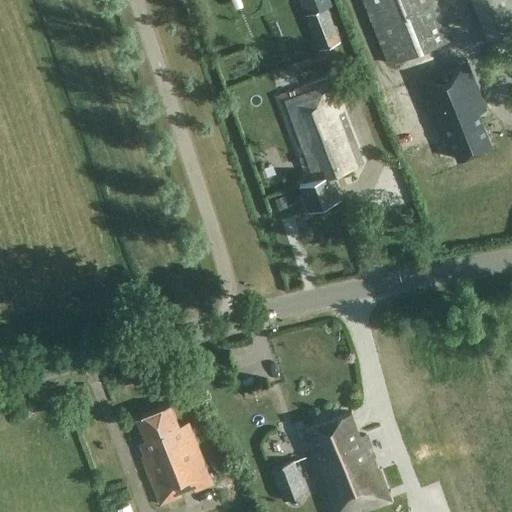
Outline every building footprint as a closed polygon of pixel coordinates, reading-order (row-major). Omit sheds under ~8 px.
[(301,15),(305,30),(312,27),(320,50),(341,41),(330,10),(334,8),(331,0),(301,0),(306,13),(301,15)] [(363,0),(389,63),(452,38),(436,0),(363,0)] [(511,0),(472,0),(491,44),(511,35),(511,0)] [(479,109),(486,106),(467,58),(418,77),(441,139),(449,136),(457,157),(493,143),(479,109)] [(339,199),(329,173),(361,161),(330,77),(275,98),(301,168),(305,167),(307,173),(294,177),(307,211),(339,199)] [(140,456),(160,504),(213,482),(188,423),(178,427),(169,405),(136,418),(150,452),(140,456)] [(314,453),(308,456),(328,511),(356,511),(390,500),(379,470),(373,472),(368,460),(374,457),(366,434),(360,437),(350,412),(304,429),(314,453)] [(272,468),(284,500),(307,492),(295,460),(272,468)]
